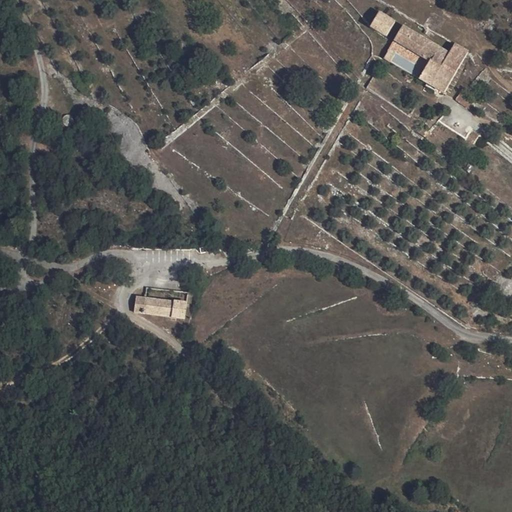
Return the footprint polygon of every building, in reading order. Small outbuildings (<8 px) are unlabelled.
[(387,30),(396,16),(382,7),(373,22),(387,30)] [(451,48),(406,22),(396,37),(431,57),(421,74),(447,89),(465,59),(472,47),(457,38),(451,48)] [(398,50),(391,46),(386,54),(393,58),(398,50)] [(480,94),(468,85),(462,93),(475,103),(480,94)] [(185,316),(185,301),(146,297),(137,295),(135,311),(185,316)]
